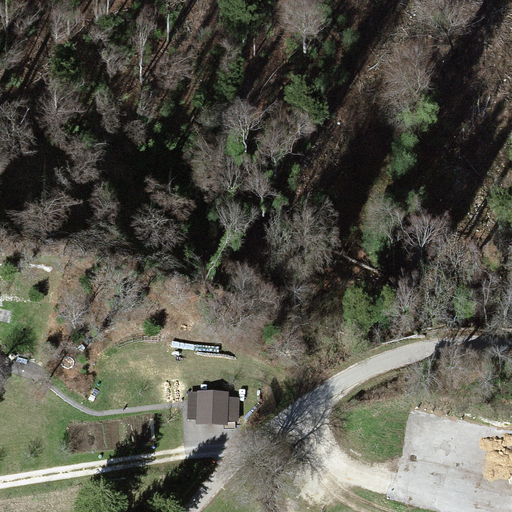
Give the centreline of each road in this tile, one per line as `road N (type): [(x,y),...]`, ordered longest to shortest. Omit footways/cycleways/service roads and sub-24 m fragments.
road 1 (unclassified): [(511,343),(439,344),(343,379),(267,431),(189,511)]
road 2 (track): [(473,511),(328,487),(310,399)]
